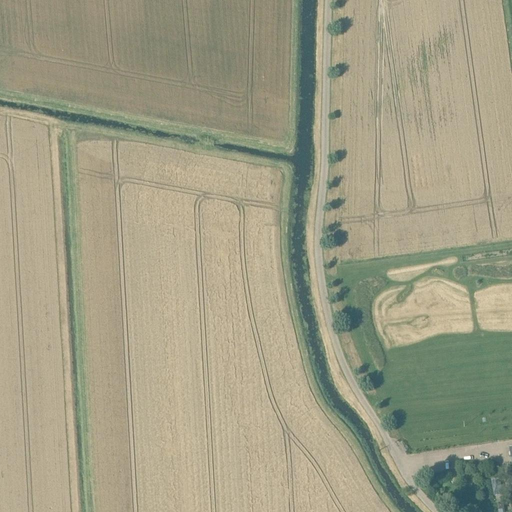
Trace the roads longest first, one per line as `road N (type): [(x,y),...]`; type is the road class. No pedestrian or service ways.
road 1 (track): [(395,511),(306,364),(285,270),(285,168),(53,122)]
road 2 (track): [(74,511),(53,122),(0,111)]
road 3 (track): [(90,511),(67,124)]
road 4 (track): [(0,95),(207,134),(205,150)]
